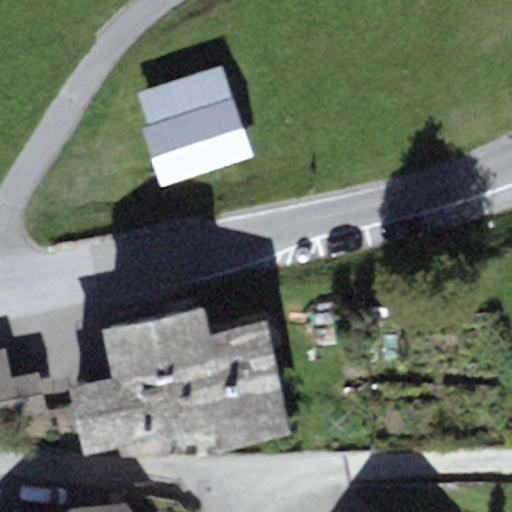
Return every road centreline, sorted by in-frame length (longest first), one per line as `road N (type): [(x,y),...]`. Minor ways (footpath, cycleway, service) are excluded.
road 1 (residential): [(0,286),(360,209),(511,163)]
road 2 (residential): [(240,511),(258,487),(0,454)]
